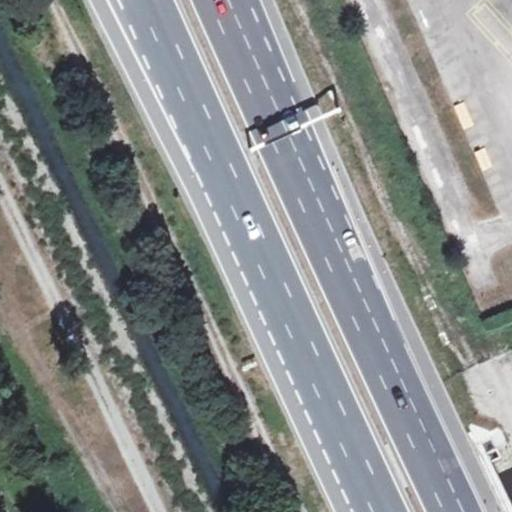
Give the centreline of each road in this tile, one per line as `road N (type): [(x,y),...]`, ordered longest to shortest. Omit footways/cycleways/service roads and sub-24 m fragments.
road 1 (motorway): [(142,0),(374,511)]
road 2 (motorway): [(454,511),(229,0)]
road 3 (track): [(0,199),(159,511)]
